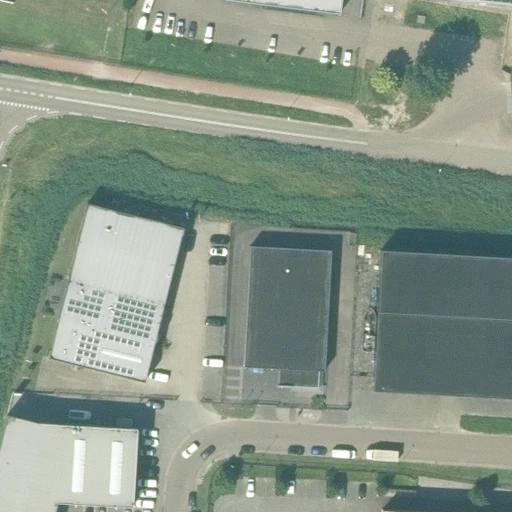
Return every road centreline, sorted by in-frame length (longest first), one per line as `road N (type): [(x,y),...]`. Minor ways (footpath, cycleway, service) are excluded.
road 1 (tertiary): [(511,166),(0,89)]
road 2 (unclassified): [(177,511),(182,472),(195,451),(226,439),(511,456)]
road 3 (unknown): [(470,97),(454,63),(436,49),(177,0)]
